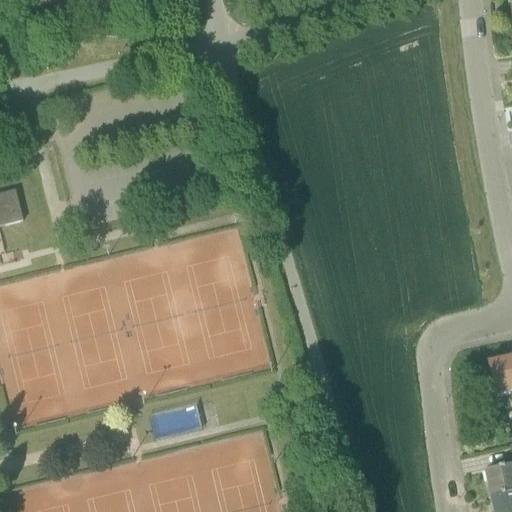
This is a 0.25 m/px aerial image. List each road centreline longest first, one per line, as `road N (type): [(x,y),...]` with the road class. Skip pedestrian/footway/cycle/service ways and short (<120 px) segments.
road 1 (residential): [(446,511),(427,350),(443,331),(511,314)]
road 2 (residential): [(511,248),(472,0)]
road 3 (residential): [(221,44),(0,89)]
